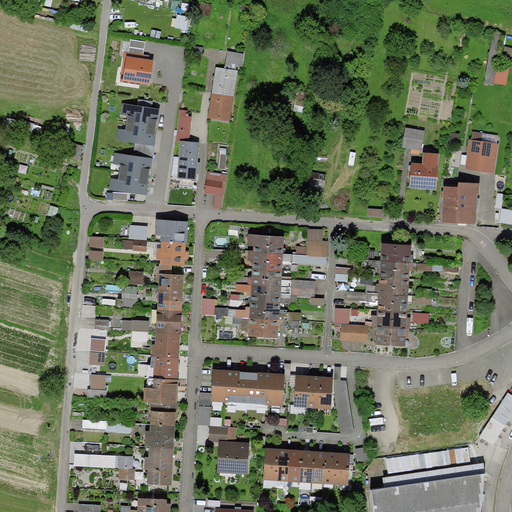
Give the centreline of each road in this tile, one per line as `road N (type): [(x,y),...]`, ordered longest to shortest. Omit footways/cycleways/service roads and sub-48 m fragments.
road 1 (unclassified): [(84,205),(59,511)]
road 2 (track): [(103,0),(84,205)]
road 3 (residential): [(349,358),(359,441),(278,436)]
road 4 (residential): [(194,351),(183,511)]
road 5 (residential): [(153,211),(176,59)]
road 6 (residential): [(471,235),(330,223)]
road 7 (residential): [(200,215),(194,351)]
road 8 (residential): [(330,223),(327,357)]
road 9 (residential): [(327,357),(194,351)]
road 10 (residential): [(330,223),(200,215)]
road 11 (residential): [(462,356),(471,235)]
